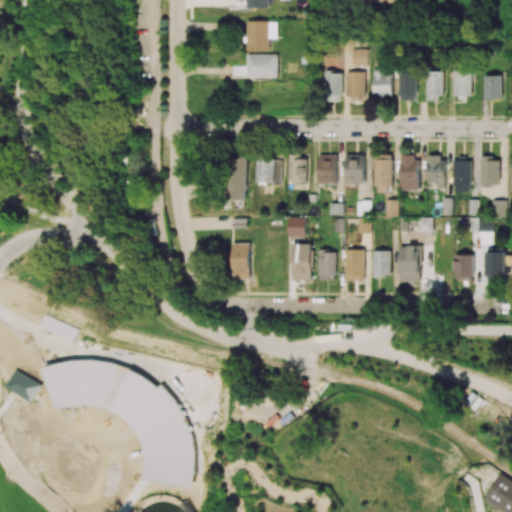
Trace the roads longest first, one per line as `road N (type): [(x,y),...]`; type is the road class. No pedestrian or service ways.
road 1 (residential): [(508,129),(178,129)]
road 2 (residential): [(510,307),(233,305),(208,293)]
road 3 (residential): [(177,0),(180,205),(208,293)]
